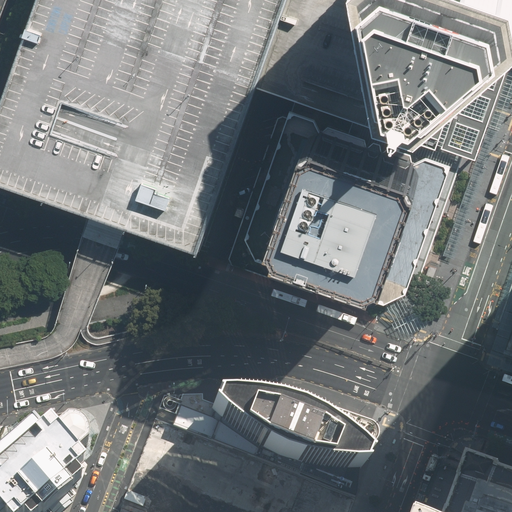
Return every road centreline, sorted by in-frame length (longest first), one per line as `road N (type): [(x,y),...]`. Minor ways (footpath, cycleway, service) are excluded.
road 1 (secondary): [(59,242),(106,249),(445,367)]
road 2 (secondary): [(437,394),(247,354),(129,367)]
road 3 (unknown): [(178,195),(228,51),(273,68)]
road 4 (residential): [(445,367),(511,181)]
road 5 (residential): [(92,511),(131,409),(129,367)]
road 6 (secondary): [(129,367),(0,393)]
road 7 (tertiary): [(437,394),(398,511)]
